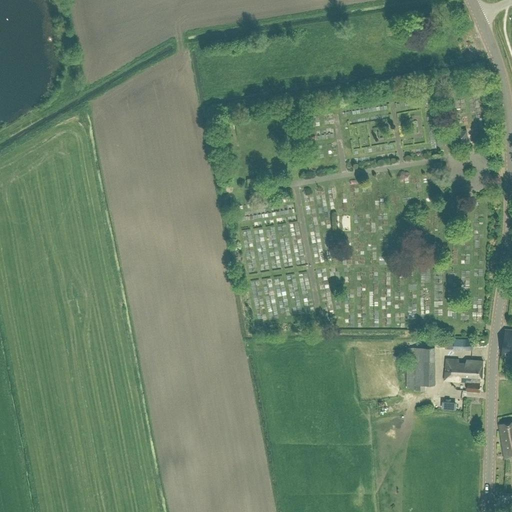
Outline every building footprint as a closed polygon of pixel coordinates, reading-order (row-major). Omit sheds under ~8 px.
[(457,144),(468,142),(467,131),(455,132),(456,135),(451,136),(452,142),(457,141),(457,144)] [(226,196),(237,195),(235,184),(224,185),(226,196)] [(511,330),(505,329),(502,352),(504,354),(511,355),(511,330)] [(474,350),(474,339),(445,338),(445,349),(474,350)] [(426,386),(436,385),(436,347),(415,348),(407,348),(407,388),(414,388),(415,391),(417,391),(426,391),(426,386)] [(482,381),(483,361),(466,360),(465,363),(459,363),(459,359),(446,359),(444,380),(468,382),(470,382),(470,381),(472,381),(472,383),(468,383),(467,391),(480,392),(480,381),(482,381)] [(457,403),(457,391),(428,392),(429,404),(457,403)] [(505,459),(511,457),(511,421),(499,424),(505,459)]
